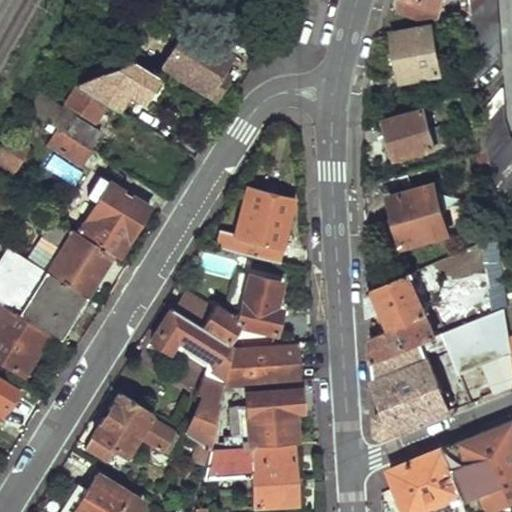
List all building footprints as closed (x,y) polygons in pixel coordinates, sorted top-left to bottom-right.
[(438,0),(401,0),(397,11),(415,17),(434,12),(438,0)] [(471,0),(479,79),(502,55),(499,0),(471,0)] [(439,68),(427,24),(389,34),(402,79),(439,68)] [(231,52),(201,34),(177,40),(162,65),(206,92),(221,68),(231,52)] [(156,76),(131,60),(78,87),(106,104),(116,110),(128,90),(142,98),(156,76)] [(221,68),(206,92),(216,98),(231,74),(221,68)] [(511,133),(507,118),(504,86),(483,110),(486,151),(490,165),(493,162),(496,172),(497,181),(501,189),(511,186),(511,133)] [(106,104),(78,87),(66,106),(93,123),(106,104)] [(98,135),(37,96),(28,112),(58,130),(89,150),(98,135)] [(435,148),(424,110),(387,120),(398,159),(435,148)] [(89,150),(58,130),(44,151),(75,171),(89,150)] [(26,149),(7,136),(0,147),(0,161),(13,169),(26,149)] [(150,205),(110,181),(78,232),(112,253),(118,257),(150,205)] [(448,233),(434,185),(390,198),(403,246),(448,233)] [(290,199),(244,187),(233,227),(219,224),(214,242),(275,257),(290,199)] [(78,232),(56,218),(30,261),(85,296),(112,253),(78,232)] [(503,301),(499,239),(489,243),(493,280),(491,280),(493,302),(503,301)] [(30,261),(8,248),(0,261),(0,300),(3,302),(50,333),(58,338),(85,296),(30,261)] [(186,291),(176,308),(235,344),(242,327),(239,324),(277,333),(282,310),(274,308),(280,282),(251,274),(244,310),(233,313),(215,303),(212,309),(186,291)] [(435,337),(409,274),(370,290),(371,316),(385,311),(392,328),(373,337),(374,362),(435,337)] [(50,333),(3,302),(0,306),(0,360),(23,375),(50,333)] [(176,308),(172,305),(152,338),(174,352),(181,343),(209,361),(197,395),(205,398),(188,434),(201,443),(210,448),(228,384),(238,346),(235,344),(176,308)] [(511,387),(511,343),(506,309),(435,337),(374,362),(379,381),(376,383),(388,411),(378,416),(379,433),(385,436),(396,431),(398,434),(452,412),(450,408),(454,405),(449,392),(443,393),(428,354),(448,345),(460,373),(485,363),(492,382),(483,386),(487,398),(511,387)] [(298,342),(238,346),(228,384),(300,379),(298,342)] [(0,408),(1,407),(5,410),(18,390),(0,378),(0,408)] [(301,387),(247,390),(250,441),(296,436),(294,410),(303,410),(301,387)] [(152,412),(120,392),(86,447),(107,460),(115,448),(125,455),(138,435),(162,450),(174,432),(150,417),(152,412)] [(483,511),(511,501),(511,418),(447,445),(470,511),(483,511)] [(210,448),(201,443),(195,460),(206,463),(210,448)] [(295,443),(210,448),(206,463),(202,476),(253,473),(256,506),(299,504),(295,443)] [(470,511),(447,445),(390,468),(396,486),(406,511),(413,511),(453,497),(459,511),(470,511)] [(132,511),(139,502),(97,473),(87,489),(84,493),(87,496),(77,511),(132,511)] [(62,511),(63,511),(77,511),(87,496),(84,493),(87,489),(79,484),(62,511)]
